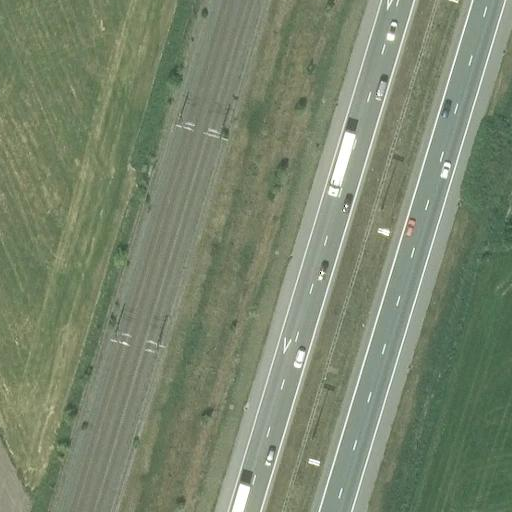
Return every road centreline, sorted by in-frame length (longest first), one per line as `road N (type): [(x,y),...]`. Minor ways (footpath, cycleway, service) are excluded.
road 1 (motorway): [(333,511),(489,0)]
road 2 (motorway): [(400,0),(249,511)]
